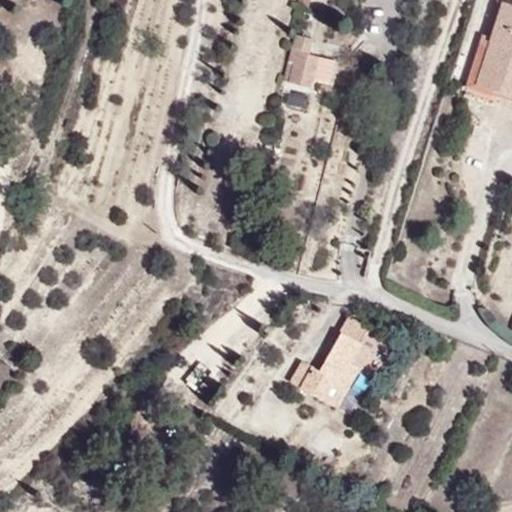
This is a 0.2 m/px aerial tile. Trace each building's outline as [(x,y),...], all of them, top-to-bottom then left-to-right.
[(466,89),(511,98),(511,0),(498,0),(492,33),(479,31),(466,89)] [(330,84),(336,41),(293,35),(286,77),(330,84)] [(289,81),(287,105),(309,107),(311,83),(289,81)] [(225,312),(226,346),(248,346),(247,311),(225,312)] [(346,317),(321,367),(300,357),(289,382),(346,410),(382,334),(346,317)]
